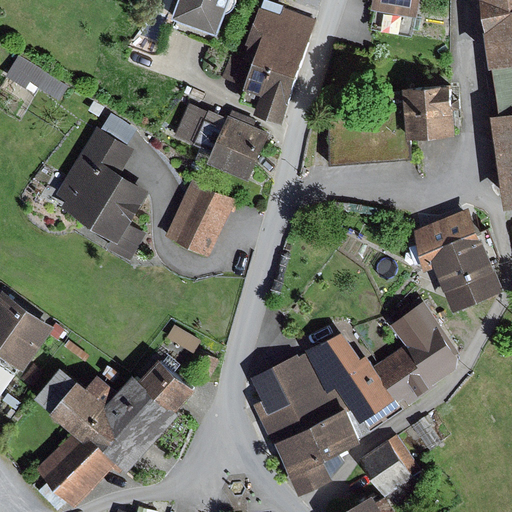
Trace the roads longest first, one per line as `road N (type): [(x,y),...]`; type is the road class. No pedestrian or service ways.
road 1 (residential): [(308,511),(361,450),(453,385),(511,289)]
road 2 (residential): [(227,448),(229,387),(282,204)]
road 3 (residential): [(282,204),(337,0)]
road 4 (residential): [(483,201),(452,189),(354,180),(282,204)]
road 5 (residential): [(467,0),(467,178),(483,201)]
road 6 (residential): [(93,511),(196,478),(227,448)]
